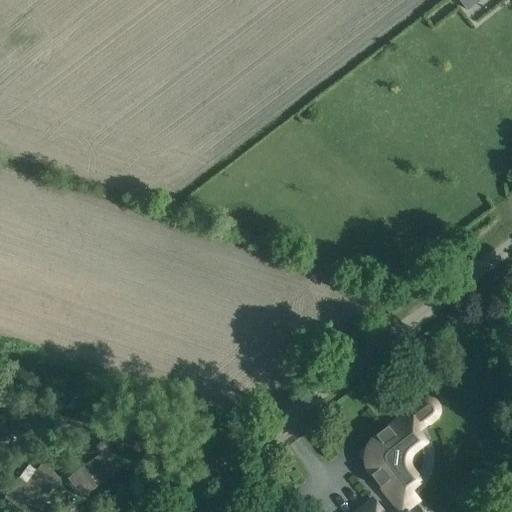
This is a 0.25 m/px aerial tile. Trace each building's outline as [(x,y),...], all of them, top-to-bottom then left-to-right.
[(457,0),(466,11),(480,0),(457,0)] [(371,461),(365,466),(401,511),(417,501),(408,490),(411,487),(413,484),(416,482),(418,478),(408,466),(409,456),(422,446),(421,443),(419,439),(417,436),(415,433),(425,426),(424,425),(433,418),(434,418),(434,417),(435,417),(435,416),(436,415),(436,414),(437,413),(437,412),(437,411),(437,410),(436,409),(436,408),(436,407),(435,406),(435,405),(434,405),(434,404),(433,404),(432,403),(431,403),(430,402),(429,402),(428,402),(427,402),(426,402),(425,402),(424,403),(423,403),(422,404),(368,445),(372,451),(371,453),(370,459),(371,461)] [(13,424),(0,419),(0,457),(2,458),(13,424)] [(133,446),(93,476),(122,500),(161,469),(133,446)] [(32,479),(0,503),(0,511),(47,511),(62,501),(32,479)] [(382,511),(373,499),(356,511),(382,511)]
